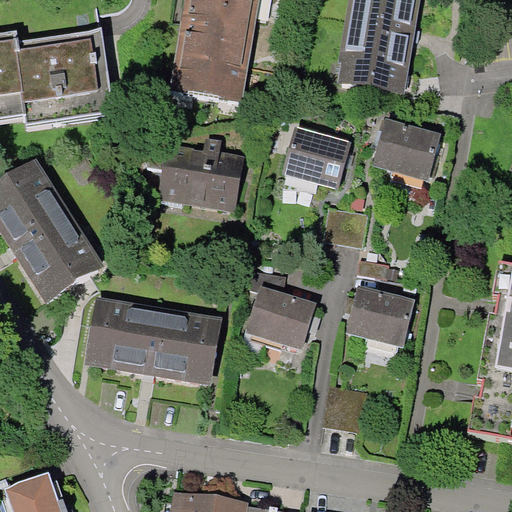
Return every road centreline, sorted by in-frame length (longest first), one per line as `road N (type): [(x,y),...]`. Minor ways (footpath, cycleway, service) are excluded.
road 1 (residential): [(75,433),(511,505)]
road 2 (residential): [(0,305),(75,433)]
